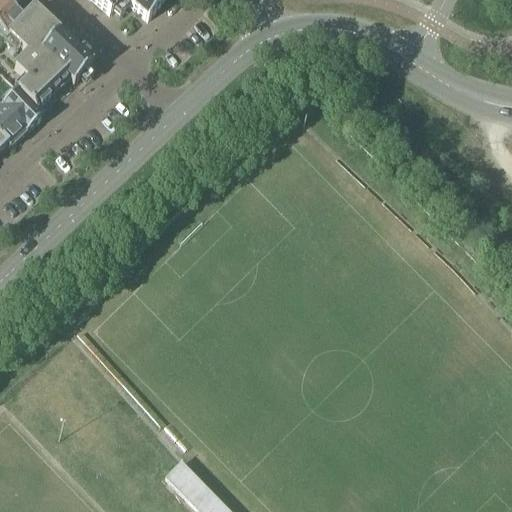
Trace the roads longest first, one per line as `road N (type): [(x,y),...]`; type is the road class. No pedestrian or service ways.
road 1 (tertiary): [(0,282),(176,116)]
road 2 (residential): [(0,197),(129,73)]
road 3 (tertiary): [(272,38),(327,30),(366,38),(410,62)]
road 4 (tertiary): [(176,116),(246,51),(272,38)]
